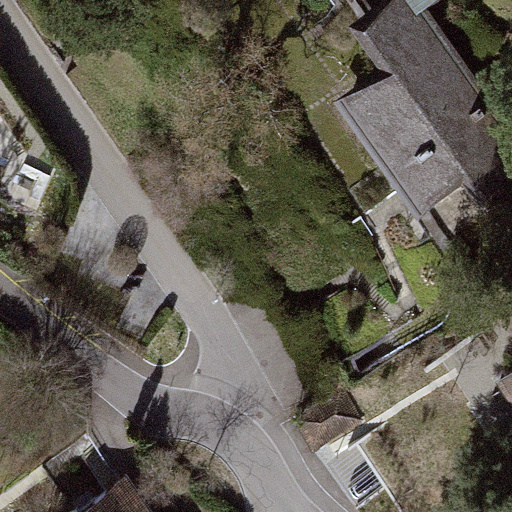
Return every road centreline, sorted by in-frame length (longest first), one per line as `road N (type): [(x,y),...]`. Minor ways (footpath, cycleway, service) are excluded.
road 1 (residential): [(0,14),(219,337),(232,385),(228,434)]
road 2 (residential): [(0,287),(148,406),(228,434)]
